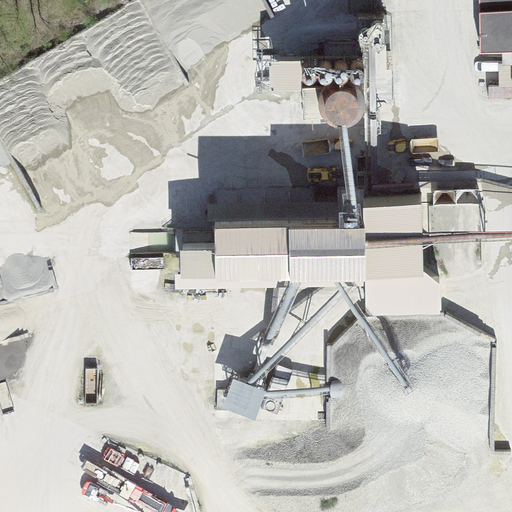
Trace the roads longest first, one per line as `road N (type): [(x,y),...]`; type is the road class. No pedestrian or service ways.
road 1 (track): [(511,147),(308,141),(199,166),(129,228),(117,283)]
road 2 (track): [(231,511),(186,439),(117,283)]
